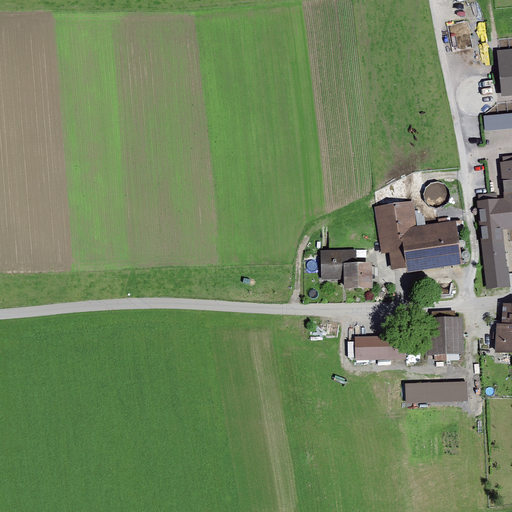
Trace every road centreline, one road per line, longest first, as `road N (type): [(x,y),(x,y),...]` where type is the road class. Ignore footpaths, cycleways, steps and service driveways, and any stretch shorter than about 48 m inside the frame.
road 1 (residential): [(0,314),(130,303),(341,309),(511,300)]
road 2 (track): [(466,305),(475,251),(434,0)]
